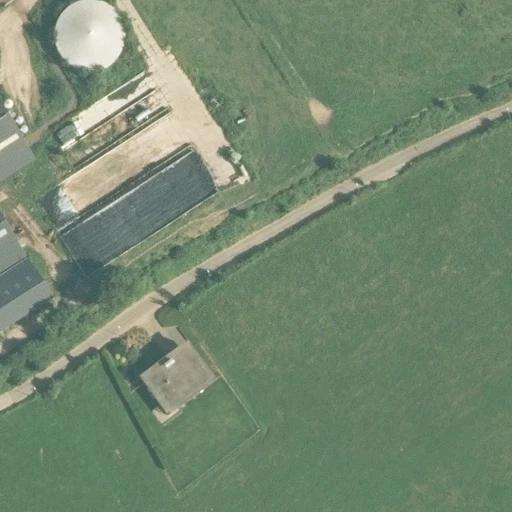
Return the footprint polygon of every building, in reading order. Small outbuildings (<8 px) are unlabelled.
[(81,5),(71,8),(63,14),(57,23),(53,33),(53,43),(56,53),(61,62),(69,69),(78,73),(89,75),(99,73),(108,69),(116,61),(121,52),(124,41),(123,31),(118,21),(111,13),(102,7),(92,4),(81,5)] [(0,275),(25,260),(0,220),(0,186),(34,165),(0,111),(0,275)] [(64,240),(85,279),(144,247),(139,238),(130,243),(126,235),(102,248),(100,244),(79,255),(69,237),(64,240)] [(26,260),(0,277),(0,333),(52,299),(26,260)] [(168,418),(214,385),(189,351),(143,385),(168,418)]
